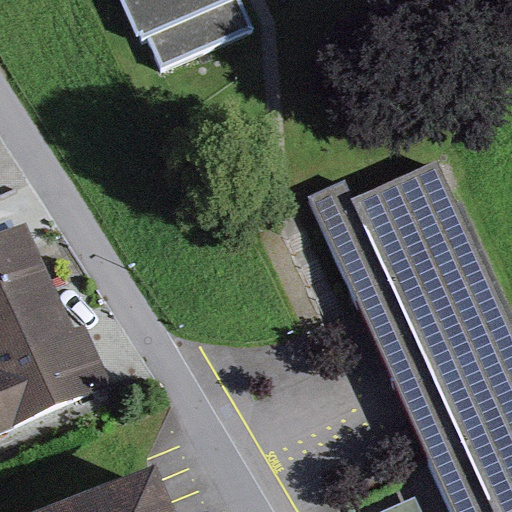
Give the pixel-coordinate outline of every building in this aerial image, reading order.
[(148,39),(164,75),(255,34),(240,0),(118,0),(138,44),(148,39)] [(347,188),(311,204),(449,511),(511,511),(511,330),(440,169),(355,207),(347,188)] [(0,236),(0,337),(48,317),(11,232),(0,236)] [(0,337),(0,444),(87,407),(48,317),(0,337)] [(52,511),(145,511),(133,480),(52,511)]
